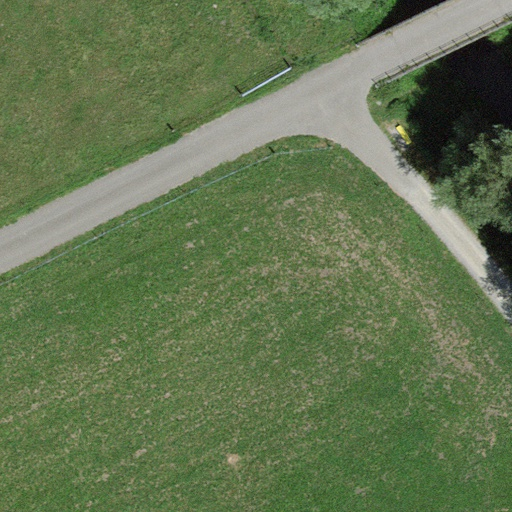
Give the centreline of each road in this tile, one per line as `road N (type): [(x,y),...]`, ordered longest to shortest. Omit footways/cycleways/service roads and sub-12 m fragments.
road 1 (track): [(323,84),(0,247)]
road 2 (track): [(511,333),(323,84)]
road 3 (track): [(323,84),(488,0)]
